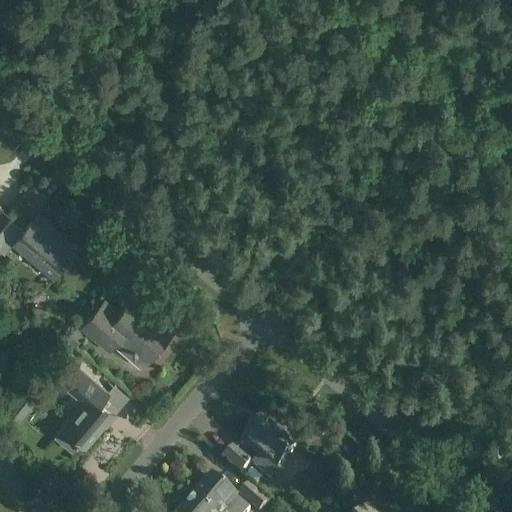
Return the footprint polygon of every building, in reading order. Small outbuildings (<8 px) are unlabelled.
[(12,220),(0,233),(0,249),(5,254),(15,242),(55,276),(80,247),(39,213),(24,230),(12,220)] [(106,300),(83,327),(111,351),(123,337),(149,360),(173,332),(134,298),(121,313),(106,300)] [(78,360),(60,381),(85,401),(63,427),(86,446),(130,394),(116,382),(111,388),(78,360)] [(269,478),(276,470),(296,446),(264,419),(244,443),(260,456),(261,457),(254,465),(269,478)] [(233,446),(223,457),(242,473),(252,462),(233,446)] [(214,477),(196,499),(211,511),(249,511),(250,509),(237,498),(238,498),(214,477)] [(239,495),(260,511),(268,502),(247,485),(239,495)] [(211,511),(196,499),(184,511),(211,511)]
